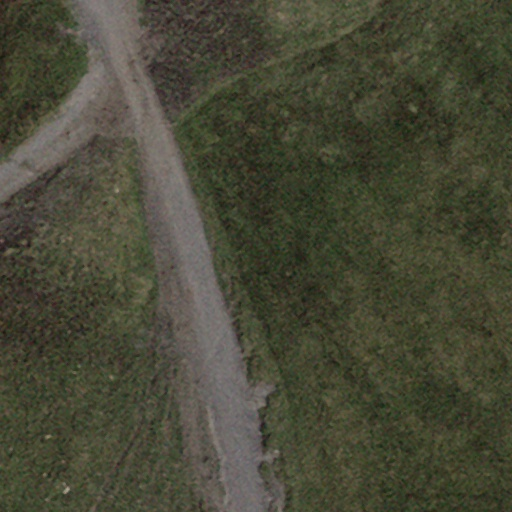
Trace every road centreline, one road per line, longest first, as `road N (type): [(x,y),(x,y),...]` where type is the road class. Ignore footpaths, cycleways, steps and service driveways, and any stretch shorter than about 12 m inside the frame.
road 1 (track): [(94,0),(160,156),(258,511)]
road 2 (track): [(0,184),(126,77)]
